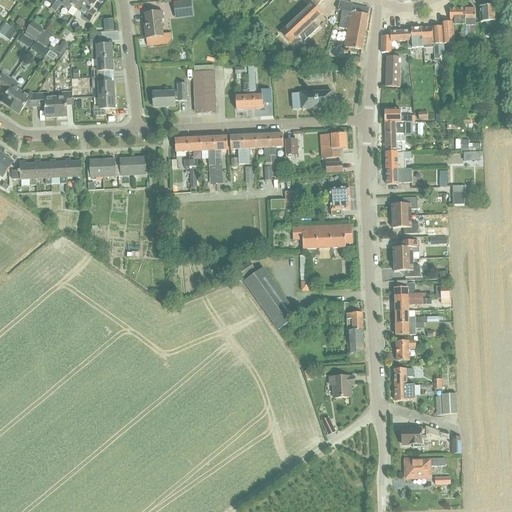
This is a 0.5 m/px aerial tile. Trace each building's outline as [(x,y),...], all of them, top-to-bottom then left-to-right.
[(64,0),(62,4),(70,10),(73,6),(78,10),(84,0),(64,0)] [(97,0),(84,0),(78,10),(83,14),(81,18),(89,23),(97,13),(92,9),(97,0)] [(311,5),(280,34),(290,44),(299,36),(304,42),(319,28),(313,23),(322,14),(316,8),(319,5),(314,0),(313,0),(310,4),(311,5)] [(188,1),(174,3),(176,18),(190,16),(188,1)] [(340,1),(338,9),(338,11),(342,12),(341,14),(339,29),(347,30),(344,50),(354,52),(355,50),(362,51),(369,9),(352,6),(353,4),(340,1)] [(492,42),(498,42),(496,4),(490,4),(490,7),(480,7),(481,23),(486,23),(486,31),(491,31),(492,42)] [(465,35),(465,27),(465,10),(450,9),(450,23),(451,25),(451,26),(462,25),(462,29),(461,29),(461,34),(459,34),(459,45),(457,45),(457,54),(463,54),(462,45),(466,44),(465,35)] [(465,10),(465,27),(470,27),(469,39),(475,39),(475,10),(465,10)] [(163,20),(162,12),(145,14),(146,29),(145,30),(146,40),(163,38),(161,20),(163,20)] [(18,17),(13,25),(21,30),(26,22),(18,17)] [(257,26),(262,22),(257,17),(253,21),(257,26)] [(112,20),(103,21),(104,30),(112,30),(112,20)] [(43,31),(44,30),(33,23),(26,33),(37,40),(43,31)] [(443,27),(444,45),(454,45),(454,29),(451,27),(451,26),(451,25),(450,23),(442,23),(442,27),(443,27)] [(5,24),(0,31),(0,35),(9,41),(15,32),(5,24)] [(443,27),(442,27),(432,28),(433,45),(438,45),(439,57),(444,56),(444,45),(443,27)] [(433,45),(432,28),(421,29),(423,49),(424,48),(424,54),(425,62),(428,62),(427,48),(434,48),(433,45)] [(423,49),(421,29),(411,30),(411,31),(412,41),(407,41),(408,49),(423,49)] [(38,42),(44,46),(51,36),(45,32),(45,33),(43,31),(37,40),(38,41),(38,42)] [(412,41),(411,31),(390,32),(390,36),(392,37),(391,43),(407,41),(412,41)] [(392,37),(390,36),(382,37),(381,54),(391,54),(391,43),(392,37)] [(97,59),(113,58),(112,45),(102,45),(102,40),(90,40),(91,51),(97,51),(97,59)] [(55,53),(61,57),(69,44),(63,41),(55,53)] [(57,55),(50,51),(47,56),(54,60),(57,55)] [(400,88),(401,58),(387,57),(386,87),(400,88)] [(113,58),(97,59),(98,67),(91,68),(92,79),(104,78),(103,72),(113,71),(113,58)] [(359,68),(360,59),(349,58),(348,67),(359,68)] [(194,73),(196,114),(216,113),(214,72),(213,66),(194,67),(194,73)] [(247,67),(234,68),(235,74),(241,74),(241,78),(248,77),(247,74),(247,67)] [(322,81),(322,73),(306,74),(306,82),(322,81)] [(0,86),(4,89),(10,79),(2,74),(0,76),(0,86)] [(104,78),(92,79),(92,89),(99,89),(99,97),(115,96),(114,83),(104,84),(104,78)] [(10,79),(4,89),(8,92),(1,103),(11,109),(22,92),(17,89),(19,85),(10,79)] [(154,108),(175,107),(175,102),(178,101),(178,102),(187,102),(186,84),(178,84),(178,92),(174,93),(174,92),(153,93),(154,108)] [(250,109),(249,96),(249,90),(248,84),(243,84),(244,90),(242,90),(243,96),(236,97),(237,110),(250,109)] [(332,108),(333,108),(332,92),(331,92),(331,90),(330,90),(330,92),(324,92),(324,91),(323,91),(323,92),(317,93),(317,91),(315,91),(316,93),(309,93),(309,92),(308,92),(308,93),(303,94),(303,92),(301,92),(301,94),(300,94),(292,95),(293,110),(301,110),(302,110),(303,111),(304,111),(304,110),(309,110),(311,110),(316,109),(316,110),(318,110),(318,109),(324,109),(324,110),(325,110),(325,109),(331,108),(331,109),(332,109),(332,108)] [(27,96),(22,92),(11,109),(19,115),(26,105),(29,107),(38,107),(37,95),(33,95),(30,92),(27,96)] [(62,98),(56,98),(57,118),(68,117),(67,105),(73,105),(72,93),(62,93),(62,98)] [(49,94),(37,95),(38,107),(45,106),(46,118),(57,118),(56,98),(49,98),(49,94)] [(249,96),(250,109),(263,109),(262,95),(249,96)] [(115,96),(99,97),(100,105),(93,106),(94,116),(106,116),(105,110),(115,109),(115,96)] [(401,110),(385,111),(385,123),(406,122),(406,123),(408,123),(408,117),(401,117),(401,110)] [(413,137),(412,122),(408,123),(406,123),(406,122),(385,123),(386,137),(396,137),(396,135),(405,134),(405,137),(413,137)] [(283,134),(270,135),(271,148),(284,148),(283,134)] [(348,149),(346,134),(325,136),(326,159),(339,158),(339,150),(348,149)] [(271,148),(270,135),(257,136),(258,149),(264,149),(265,157),(266,157),(266,164),(271,163),(271,156),(271,148)] [(245,165),(244,136),(230,137),(231,151),(239,150),(240,157),(240,165),(245,165)] [(257,136),(244,136),(245,165),(250,164),(250,156),(250,150),(258,149),(257,136)] [(228,137),(214,138),(216,184),(223,184),(222,166),(221,166),(220,159),(221,159),(221,151),(228,151),(228,137)] [(403,151),(402,144),(396,144),(396,137),(386,137),(386,152),(403,151)] [(202,152),(201,138),(188,139),(189,152),(202,152)] [(216,184),(214,138),(201,138),(202,152),(209,152),(209,167),(210,167),(211,184),(216,184)] [(189,152),(188,139),(175,139),(176,153),(189,152)] [(285,141),(286,156),(298,155),(297,140),(285,141)] [(460,141),(456,141),(456,150),(460,150),(460,151),(468,151),(472,151),(472,145),(468,145),(468,141),(460,141)] [(403,170),(403,159),(412,159),(412,152),(386,153),(386,170),(403,170)] [(475,153),(464,153),(464,163),(475,162),(475,153)] [(2,154),(0,156),(0,176),(2,178),(14,162),(2,154)] [(133,159),(134,176),(149,175),(149,163),(146,163),(146,158),(133,159)] [(82,184),(81,162),(71,162),(71,159),(65,160),(65,162),(66,178),(76,178),(76,184),(82,184)] [(120,165),(118,165),(118,177),(134,176),(133,159),(120,159),(120,165)] [(66,178),(65,162),(56,163),(56,160),(50,160),(50,163),(51,179),(61,178),(61,185),(67,184),(66,178)] [(103,177),(102,160),(90,161),(90,167),(87,167),(88,178),(103,177)] [(118,177),(118,165),(115,165),(115,160),(102,160),(103,177),(118,177)] [(51,185),(51,179),(50,163),(41,164),(41,161),(35,161),(35,164),(36,180),(46,179),(46,185),(51,185)] [(36,180),(35,164),(25,164),(25,162),(20,162),(20,171),(12,171),(13,180),(20,180),(31,180),(31,186),(36,186),(36,180)] [(327,164),(327,174),(343,173),(342,163),(327,164)] [(403,170),(386,170),(387,186),(412,185),(411,169),(403,170)] [(351,211),(350,189),(330,190),(332,217),(342,216),(342,211),(351,211)] [(296,191),(285,192),(286,207),(297,206),(296,191)] [(465,204),(464,193),(453,194),(454,205),(465,204)] [(392,217),(411,217),(411,210),(418,210),(417,199),(402,199),(403,205),(392,206),(392,217)] [(411,223),(411,217),(392,217),(392,229),(403,229),(404,235),(418,234),(418,223),(411,223)] [(315,227),(303,228),(293,228),(293,240),(303,240),(303,250),(346,248),(346,245),(353,244),(352,226),(331,227),(331,229),(315,230),(315,227)] [(419,253),(419,242),(404,242),(399,242),(399,249),(393,249),(394,261),(412,260),(412,253),(419,253)] [(412,260),(394,261),(394,272),(405,272),(405,278),(420,278),(419,266),(413,266),(412,260)] [(239,270),(244,278),(256,270),(250,262),(239,270)] [(278,331),(298,317),(263,268),(244,282),(278,331)] [(302,292),(311,291),(310,282),(301,283),(302,292)] [(394,289),(395,301),(423,300),(423,295),(408,295),(408,284),(401,284),(401,289),(394,289)] [(449,299),(449,287),(440,287),(436,287),(436,299),(440,299),(449,299)] [(175,294),(166,294),(166,302),(175,302),(175,294)] [(395,301),(395,313),(409,312),(408,306),(431,305),(431,300),(423,300),(395,301)] [(329,312),(344,311),(343,303),(326,304),(326,307),(328,307),(329,312)] [(395,313),(396,324),(422,323),(422,318),(409,319),(409,312),(395,313)] [(348,335),(363,334),(362,314),(347,314),(348,335)] [(396,324),(396,336),(415,336),(415,329),(422,329),(422,323),(396,324)] [(363,334),(348,335),(349,355),(364,354),(363,334)] [(416,348),(415,342),(396,342),(397,362),(409,362),(408,348),(416,348)] [(395,386),(407,386),(406,378),(413,377),(413,369),(394,370),(395,386)] [(310,371),(304,374),(307,382),(313,380),(310,371)] [(350,377),(330,378),(330,386),(333,386),(334,399),(351,398),(350,385),(354,385),(354,377),(350,378),(350,377)] [(407,386),(395,386),(395,402),(413,402),(413,394),(407,394),(407,386)] [(456,394),(442,395),(442,397),(443,415),(457,415),(456,394)] [(335,432),(329,419),(322,421),(329,435),(335,432)] [(440,432),(433,430),(425,427),(425,430),(403,431),(403,446),(413,445),(413,449),(422,448),(422,437),(426,437),(426,435),(431,435),(438,438),(440,432)] [(445,467),(445,459),(429,460),(429,462),(416,463),(416,460),(406,461),(406,480),(431,479),(430,467),(445,467)]
